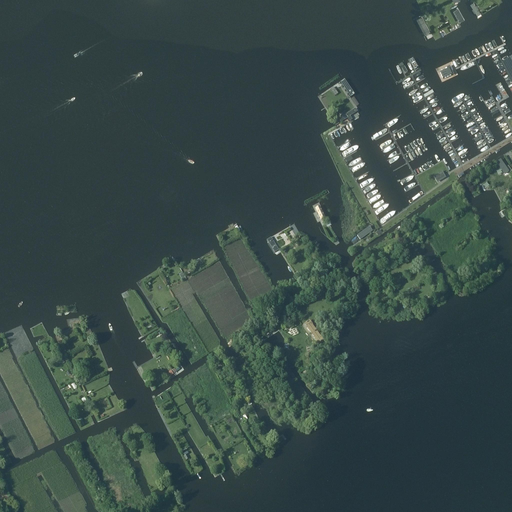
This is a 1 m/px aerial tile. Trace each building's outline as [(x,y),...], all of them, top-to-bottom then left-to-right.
[(417,20),(425,35),(430,32),(423,17),(417,20)] [(511,56),(502,62),(511,79),(511,56)] [(443,79),(452,75),(449,68),(440,73),(443,79)] [(344,80),(340,83),(351,98),(355,96),(344,80)] [(349,117),(357,111),(355,108),(347,114),(349,117)] [(496,163),(505,176),(509,172),(501,159),(496,163)] [(434,177),(437,183),(446,178),(442,172),(434,177)] [(320,206),(319,207),(315,209),(321,220),(325,218),(320,206)] [(369,227),(357,236),(360,240),(372,231),(369,227)] [(272,240),(269,243),(276,254),(280,252),(272,240)] [(324,341),(310,321),(304,325),(319,345),(324,341)]
